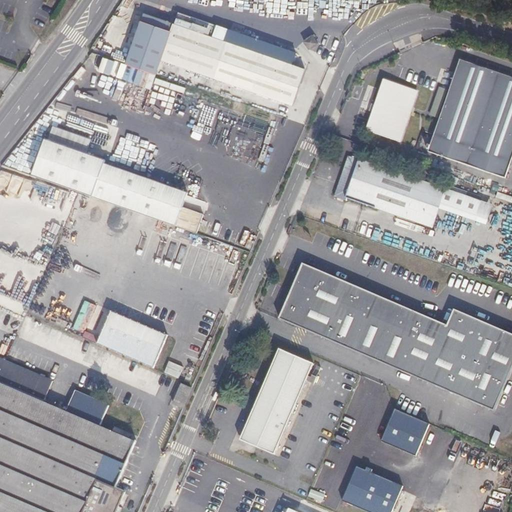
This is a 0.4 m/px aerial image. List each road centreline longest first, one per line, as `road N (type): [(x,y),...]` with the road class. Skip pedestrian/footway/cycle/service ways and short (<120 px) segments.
road 1 (residential): [(153,511),(351,55),(376,33),(409,21),(443,19),(511,40)]
road 2 (secondary): [(0,151),(109,0)]
road 3 (secondary): [(88,0),(0,119)]
